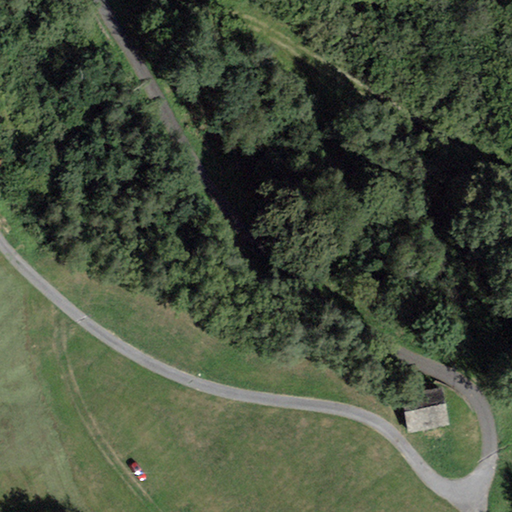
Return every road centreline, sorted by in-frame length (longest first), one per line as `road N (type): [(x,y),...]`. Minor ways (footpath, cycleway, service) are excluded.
road 1 (track): [(0,245),(89,330),(192,385),(359,415),(401,437),(440,480),(466,490),(485,488),(499,473),(506,452),(501,418),(483,392),(266,266),(230,227),(188,175),(91,0)]
road 2 (track): [(511,161),(191,0)]
